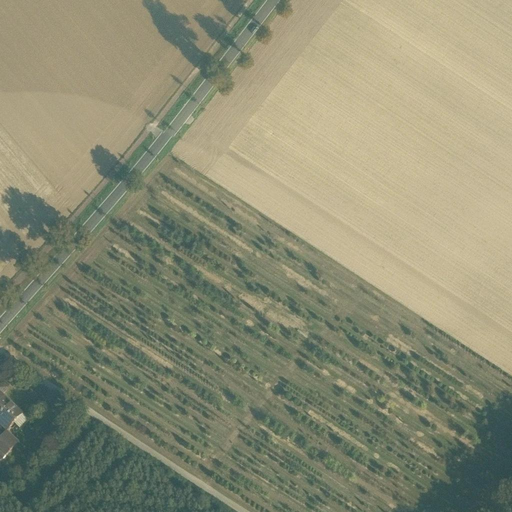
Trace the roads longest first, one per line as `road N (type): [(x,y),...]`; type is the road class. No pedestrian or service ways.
road 1 (tertiary): [(0,326),(270,0)]
road 2 (track): [(246,511),(0,353)]
